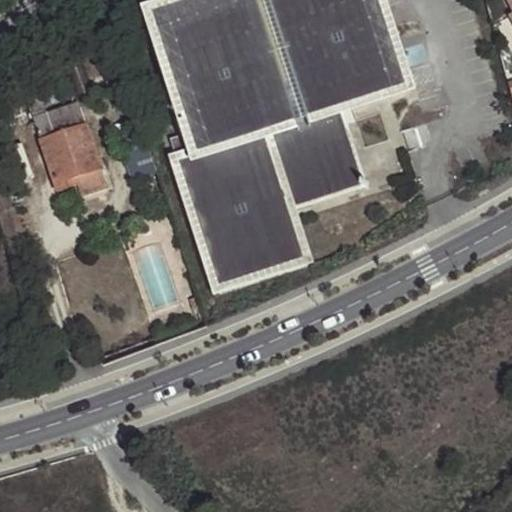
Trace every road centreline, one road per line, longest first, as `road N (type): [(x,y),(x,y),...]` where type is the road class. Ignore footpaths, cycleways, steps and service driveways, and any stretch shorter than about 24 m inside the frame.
road 1 (tertiary): [(69,420),(410,280),(511,222)]
road 2 (unclassified): [(178,511),(103,439),(69,420)]
